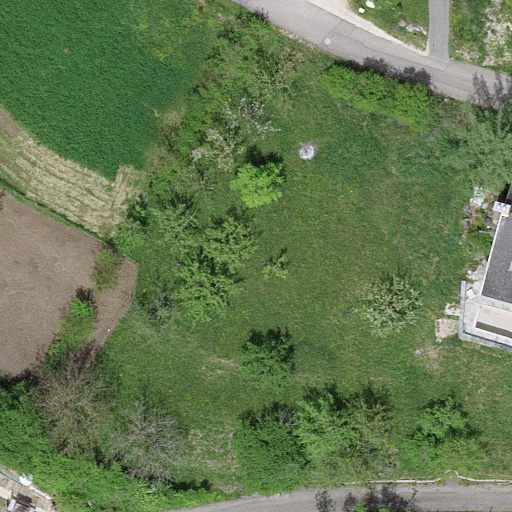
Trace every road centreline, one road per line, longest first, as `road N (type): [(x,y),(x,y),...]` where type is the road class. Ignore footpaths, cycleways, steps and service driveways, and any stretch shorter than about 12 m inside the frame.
road 1 (residential): [(240,511),(511,495)]
road 2 (residential): [(511,96),(429,74),(273,0)]
